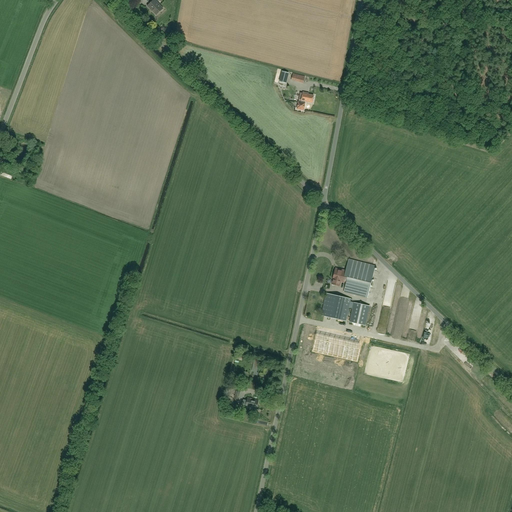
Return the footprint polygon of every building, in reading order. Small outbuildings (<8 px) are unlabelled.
[(154,0),(153,0),(149,4),(147,6),(150,10),(151,10),(156,15),(163,9),(154,0)] [(288,73),(281,71),(278,82),(285,84),(288,73)] [(303,84),(305,78),(293,75),(291,80),(303,84)] [(303,92),(301,101),(299,100),(297,109),(304,110),(305,102),(312,103),(314,95),(308,94),(309,93),(303,92)] [(367,298),(375,266),(348,260),(345,271),(335,269),(332,280),(333,280),(332,285),(339,287),(340,282),(346,283),(344,292),(367,298)] [(384,308),(391,309),(397,281),(389,279),(384,308)] [(365,326),(369,306),(350,302),(351,299),(326,293),(321,316),(345,321),(348,308),(352,309),(349,322),(365,326)] [(466,353),(462,357),(466,363),(471,360),(466,353)] [(240,392),(235,391),(231,411),(240,413),(241,408),(237,407),(240,392)] [(256,409),(259,401),(248,397),(245,406),(256,409)]
